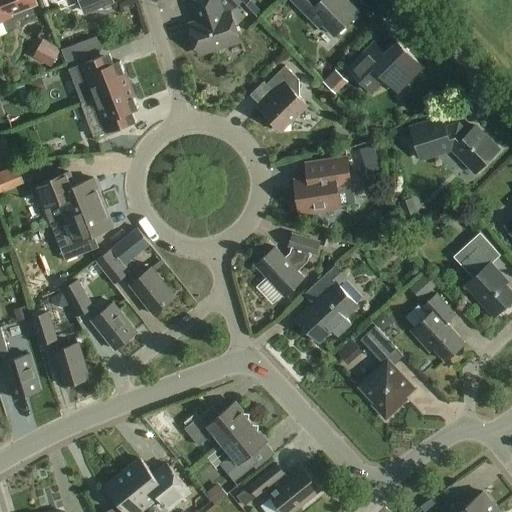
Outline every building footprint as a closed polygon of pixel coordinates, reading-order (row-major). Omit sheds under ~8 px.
[(0,0),(0,21),(11,17),(10,15),(36,5),(34,0),(0,0)] [(59,0),(78,0),(79,1),(81,0),(83,0),(89,14),(115,3),(113,0),(59,0)] [(223,15),(218,0),(201,0),(193,3),(200,22),(191,25),(193,34),(192,35),(195,46),(197,45),(200,54),(240,41),(231,12),(223,15)] [(291,0),(319,28),(323,24),(335,36),(360,11),(348,0),(291,0)] [(268,1),(255,8),(261,19),(274,12),(268,1)] [(97,38),(63,50),(68,64),(102,52),(97,38)] [(424,68),(397,41),(378,61),(367,50),(348,69),(371,93),(385,79),(392,86),(401,77),(408,84),(424,68)] [(70,70),(83,104),(130,85),(121,62),(97,71),(93,61),(70,70)] [(300,81),(286,66),(267,84),(278,95),(262,111),(273,122),(273,131),(291,131),(291,122),(308,105),(300,97),(300,82),(300,81)] [(341,96),(354,84),(342,70),(328,82),(341,96)] [(139,109),(130,85),(96,99),(102,112),(88,118),(96,137),(119,128),(115,118),(139,109)] [(446,128),(443,118),(411,128),(421,159),(453,149),(476,173),(499,150),(476,126),(469,134),(459,124),(446,128)] [(376,146),(363,150),(365,157),(378,154),(376,146)] [(342,178),(350,177),(347,158),(313,164),(305,165),(307,179),(296,181),(301,214),(340,207),(338,193),(342,193),(344,189),(342,178)] [(0,174),(0,180),(4,194),(29,186),(23,167),(0,174)] [(60,203),(66,218),(104,203),(94,179),(75,186),(70,174),(36,187),(45,208),(60,203)] [(104,203),(66,218),(51,224),(57,239),(66,261),(99,248),(94,235),(113,228),(104,203)] [(137,229),(113,248),(127,266),(151,246),(137,229)] [(320,242),(294,234),(290,247),(293,248),(291,254),(286,259),(276,248),(256,266),(285,296),(304,278),(298,271),(308,261),(310,253),(316,255),(320,242)] [(500,255),(480,234),(455,257),(474,278),(466,286),(494,317),(511,300),(511,291),(499,277),(502,275),(492,263),(500,255)] [(130,273),(112,249),(96,261),(115,285),(130,273)] [(347,278),(335,266),(305,294),(315,304),(298,320),(319,342),(332,330),(338,337),(352,324),(345,317),(358,305),(339,285),(347,278)] [(176,297),(153,268),(130,285),(154,315),(176,297)] [(95,309),(80,279),(62,288),(77,318),(95,309)] [(37,283),(28,286),(34,300),(43,297),(37,283)] [(64,293),(53,299),(57,308),(63,310),(71,306),(64,293)] [(456,314),(437,294),(422,308),(429,315),(412,331),(431,352),(435,349),(446,361),(465,343),(447,322),(456,314)] [(138,333),(114,303),(92,321),(115,350),(138,333)] [(58,339),(49,313),(32,318),(40,345),(58,339)] [(404,356),(376,326),(361,340),(384,364),(360,387),(375,403),(373,405),(387,419),(401,406),(399,404),(416,389),(394,366),(404,356)] [(0,355),(9,354),(2,329),(0,329),(0,355)] [(89,378),(79,344),(54,352),(64,386),(89,378)] [(41,390),(31,355),(3,363),(14,399),(41,390)] [(223,445),(251,422),(235,403),(216,419),(209,410),(185,429),(200,446),(215,434),(223,445)] [(267,441),(251,422),(223,445),(232,455),(220,464),(235,482),(254,466),(247,457),(267,441)] [(168,464),(163,468),(154,475),(141,459),(124,473),(149,504),(159,497),(169,509),(190,491),(168,464)] [(289,478),(278,464),(238,496),(246,506),(266,489),(283,511),(294,511),(321,491),(303,468),(289,478)] [(126,511),(139,511),(149,504),(124,473),(106,487),(126,511)] [(225,485),(213,494),(220,505),(232,496),(225,485)] [(494,511),(497,509),(483,492),(467,506),(458,495),(438,511),(494,511)]
